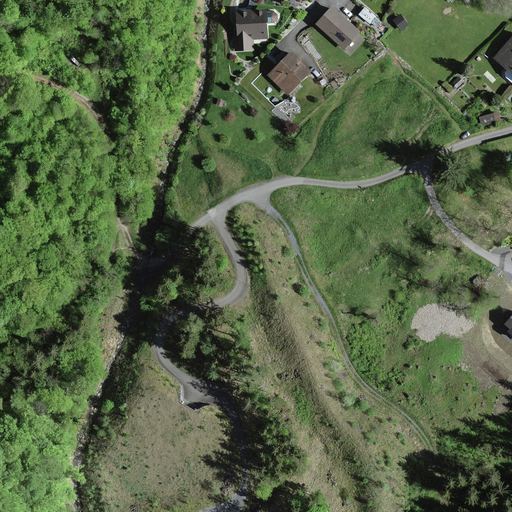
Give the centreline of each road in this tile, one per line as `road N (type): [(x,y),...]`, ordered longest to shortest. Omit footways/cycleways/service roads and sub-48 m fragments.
road 1 (track): [(194,511),(238,499),(246,467),(232,413),(160,355),(169,319),(227,300),(241,286),(243,271),(215,212)]
road 2 (track): [(259,190),(288,232),(361,383),(418,428),(448,511)]
road 3 (residential): [(182,240),(254,191),(289,181),(357,185),(511,130)]
road 4 (track): [(133,248),(96,110),(42,77),(0,64)]
